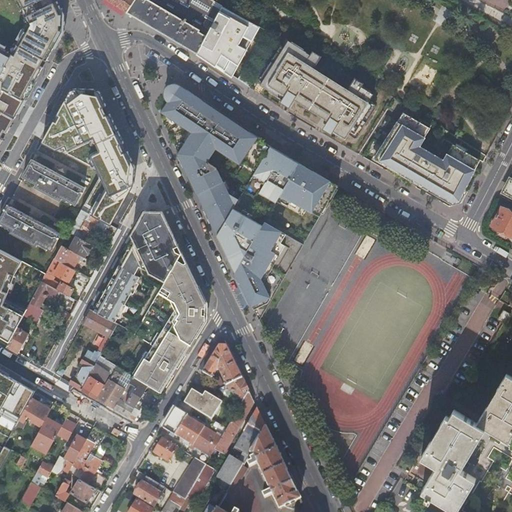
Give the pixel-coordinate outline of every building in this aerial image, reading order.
[(15,0),(0,0),(0,47),(10,53),(28,23),(15,0)] [(0,110),(15,119),(32,88),(29,87),(33,80),(36,81),(42,69),(40,67),(44,60),(46,61),(63,32),(63,16),(60,16),(52,0),(15,0),(28,23),(10,53),(0,47),(0,110)] [(110,0),(127,11),(133,0),(110,0)] [(133,0),(127,11),(198,52),(214,22),(223,5),(213,0),(181,0),(180,3),(173,0),(133,0)] [(214,22),(198,52),(232,75),(260,26),(223,5),(214,22)] [(286,38),(279,48),(282,49),(288,40),(286,38)] [(279,48),(260,79),(280,92),(277,96),(286,101),(291,93),(332,118),(330,122),(327,127),(345,138),(348,133),(350,130),(357,134),(363,125),(360,123),(365,115),(368,117),(374,107),(367,103),(369,100),(373,93),(356,82),(349,92),(346,98),(337,93),(341,87),(306,65),(310,59),(304,55),(307,51),(288,40),(282,49),(279,48)] [(253,80),(241,73),(238,78),(250,86),(253,80)] [(256,170),(270,146),(178,85),(176,84),(173,84),(172,84),(170,85),(168,86),(167,87),(166,89),(165,91),(165,92),(165,94),(165,96),(167,99),(168,100),(169,101),(162,111),(160,115),(217,234),(238,200),(229,194),(216,168),(208,162),(207,161),(216,147),(237,161),(239,159),(256,170)] [(96,172),(99,180),(82,210),(107,225),(110,226),(134,184),(135,167),(99,92),(88,86),(70,91),(42,143),(96,172)] [(349,92),(341,87),(337,93),(346,98),(349,92)] [(332,118),(291,93),(286,101),(284,104),(289,107),(294,99),(330,122),(332,118)] [(15,119),(0,110),(0,142),(2,139),(0,137),(0,130),(1,129),(7,134),(15,119)] [(430,128),(403,112),(375,157),(453,202),(459,200),(480,160),(453,144),(444,160),(420,146),(430,128)] [(368,117),(365,115),(360,123),(363,125),(368,117)] [(253,174),(282,192),(299,162),(270,146),(256,170),(253,174)] [(58,174),(52,171),(32,161),(24,177),(27,178),(25,181),(36,186),(35,187),(60,200),(60,199),(71,205),(72,203),(75,204),(84,188),(64,177),(61,176),(58,174)] [(319,216),(336,188),(338,185),(299,162),(282,192),(280,195),(291,202),(292,200),(319,216)] [(217,234),(235,271),(264,221),(280,195),(282,192),(253,174),(238,200),(217,234)] [(511,179),(510,179),(503,192),(511,196),(511,179)] [(59,233),(40,223),(37,221),(33,219),(28,217),(8,206),(0,221),(0,222),(2,224),(1,226),(12,231),(11,232),(35,245),(36,244),(47,250),(48,248),(51,249),(59,233)] [(511,211),(502,207),(492,225),(511,235),(511,211)] [(103,233),(107,225),(82,210),(73,225),(80,229),(84,222),(93,227),(103,233)] [(126,331),(133,336),(157,296),(165,283),(181,254),(162,213),(144,212),(131,236),(133,239),(136,241),(131,249),(128,256),(125,255),(93,312),(114,324),(117,326),(126,331)] [(317,237),(326,219),(321,216),(311,234),(317,237)] [(235,271),(259,320),(303,244),(264,221),(235,271)] [(79,238),(84,241),(93,227),(84,222),(80,229),(83,231),(79,238)] [(77,237),(79,238),(83,231),(80,229),(73,225),(69,233),(77,237)] [(83,258),(87,252),(88,253),(92,246),(84,241),(79,238),(77,237),(69,250),(71,251),(80,256),(83,258)] [(54,259),(73,269),(80,256),(71,251),(69,250),(62,246),(54,259)] [(22,262),(0,250),(0,334),(13,334),(17,328),(23,317),(25,314),(4,302),(14,276),(15,274),(16,273),(22,262)] [(165,283),(157,296),(133,336),(152,347),(133,378),(143,384),(147,387),(160,395),(168,381),(173,373),(174,372),(173,371),(174,369),(173,368),(176,364),(178,365),(184,355),(193,341),(194,338),(192,337),(201,322),(202,305),(195,289),(198,288),(181,254),(165,283)] [(68,282),(74,270),(73,269),(54,259),(42,282),(60,292),(69,297),(73,290),(59,282),(58,284),(52,281),(55,275),(68,282)] [(45,291),(55,297),(57,293),(59,294),(60,292),(42,282),(30,304),(43,311),(44,312),(47,306),(39,302),(45,291)] [(205,304),(198,288),(195,289),(202,305),(201,322),(192,337),(194,338),(204,322),(205,304)] [(53,301),(72,313),(78,302),(69,297),(60,292),(59,294),(57,293),(55,297),(53,301)] [(25,314),(23,317),(36,324),(43,311),(30,304),(25,314)] [(54,318),(65,324),(70,315),(59,309),(54,318)] [(511,314),(503,309),(497,318),(509,326),(511,321),(511,314)] [(93,312),(91,311),(83,325),(109,340),(117,326),(114,324),(93,312)] [(6,347),(18,353),(28,335),(17,328),(13,334),(6,347)] [(226,386),(242,378),(225,341),(216,341),(211,350),(199,370),(213,379),(217,372),(219,371),(226,385),(226,386)] [(73,377),(69,384),(81,391),(88,377),(96,364),(86,359),(88,356),(86,355),(84,358),(84,357),(80,364),(83,365),(76,379),(73,377)] [(0,471),(12,450),(4,446),(0,453),(0,412),(3,407),(20,417),(31,398),(35,391),(0,370),(0,471)] [(432,495),(450,506),(457,510),(476,477),(461,469),(485,428),(499,437),(500,436),(508,441),(511,434),(511,374),(507,372),(477,422),(454,408),(449,416),(446,414),(421,456),(436,465),(421,489),(427,493),(431,496),(432,495)] [(88,377),(81,391),(96,400),(104,386),(88,377)] [(133,378),(129,384),(135,388),(125,404),(119,401),(113,410),(133,422),(136,418),(130,415),(134,409),(147,387),(143,384),(133,378)] [(238,410),(249,391),(242,378),(226,386),(227,387),(239,400),(237,401),(235,399),(231,403),(238,410)] [(104,386),(96,400),(113,410),(119,401),(125,390),(108,380),(104,386)] [(185,403),(212,420),(223,402),(206,392),(203,396),(193,390),(185,403)] [(222,437),(214,452),(217,453),(218,451),(223,454),(254,402),(249,391),(238,410),(227,428),(223,435),(222,437)] [(39,425),(42,427),(47,417),(51,409),(34,400),(31,398),(20,417),(19,419),(24,422),(28,416),(41,423),(39,425)] [(171,415),(163,429),(175,436),(175,435),(191,444),(190,447),(192,448),(194,446),(211,456),(212,456),(214,452),(222,437),(206,428),(208,425),(206,423),(204,426),(187,416),(187,415),(175,408),(171,415)] [(264,424),(257,408),(244,431),(259,440),(266,428),(263,426),(264,424)] [(139,413),(134,409),(130,415),(136,418),(139,413)] [(42,427),(32,445),(47,453),(58,434),(62,425),(64,422),(56,418),(55,421),(47,417),(42,427)] [(62,425),(58,434),(69,440),(77,425),(66,419),(64,422),(62,425)] [(214,430),(223,435),(227,428),(216,422),(213,428),(214,430)] [(87,440),(82,448),(94,455),(106,433),(94,426),(87,440)] [(280,509),(301,500),(266,427),(266,428),(259,440),(257,442),(251,453),(255,456),(258,462),(261,469),(271,489),(274,496),(280,509)] [(227,459),(217,476),(231,485),(241,469),(251,453),(257,442),(259,440),(244,431),(242,433),(237,442),(232,450),(241,455),(236,464),(227,459)] [(69,472),(73,465),(76,460),(82,448),(87,440),(78,435),(65,459),(60,456),(54,467),(52,471),(57,474),(63,470),(69,473),(69,472)] [(178,447),(163,438),(154,454),(169,462),(178,447)] [(76,460),(80,463),(96,472),(101,464),(103,461),(94,455),(82,448),(76,460)] [(21,456),(17,464),(21,467),(26,458),(25,458),(21,456)] [(174,493),(186,500),(189,494),(200,476),(206,464),(196,458),(174,493)] [(47,479),(52,471),(54,467),(43,462),(38,471),(32,482),(38,485),(44,474),(47,476),(45,478),(47,479)] [(78,468),(73,465),(69,472),(75,476),(80,479),(89,484),(93,477),(96,472),(80,463),(78,468)] [(200,476),(209,481),(213,473),(211,472),(213,469),(206,464),(200,476)] [(246,471),(241,469),(231,485),(227,493),(232,496),(246,471)] [(75,476),(69,472),(69,473),(56,495),(66,500),(66,501),(70,494),(66,492),(70,484),(68,482),(69,480),(72,482),(75,476)] [(134,496),(154,507),(165,488),(146,476),(140,486),(134,496)] [(186,500),(178,511),(184,511),(193,496),(198,499),(209,481),(200,476),(189,494),(186,500)] [(89,484),(80,479),(72,492),(88,502),(91,497),(96,488),(89,484)] [(32,482),(19,506),(30,511),(39,511),(29,507),(40,487),(38,485),(32,482)] [(66,500),(56,495),(51,493),(50,496),(64,504),(66,500)] [(137,500),(129,511),(151,511),(153,510),(137,500)] [(82,511),(83,511),(69,502),(62,511),(82,511)]
